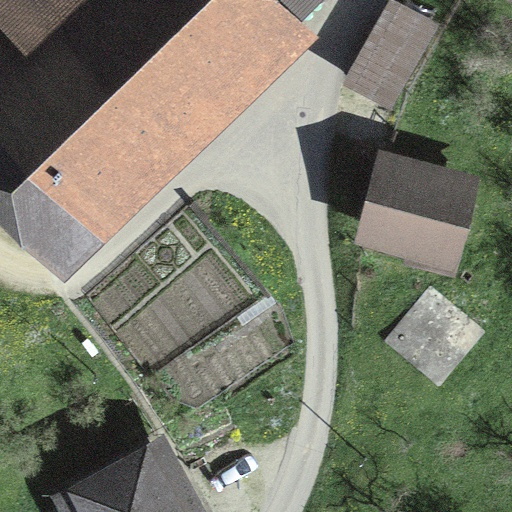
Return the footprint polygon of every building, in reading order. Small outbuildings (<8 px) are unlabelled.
[(0,0),(0,8),(33,42),(0,73),(0,171),(62,236),(308,0),(0,0)] [(349,78),(392,102),(436,25),(393,1),(349,78)] [(434,237),(449,192),(400,176),(386,220),(415,228),(407,258),(451,270),(459,245),(434,237)] [(390,333),(439,377),(454,360),(419,328),(435,310),(421,298),(390,333)] [(76,495),(85,511),(188,511),(155,451),(76,495)]
